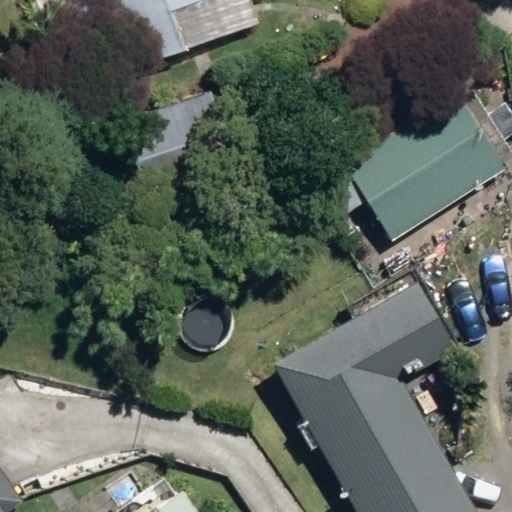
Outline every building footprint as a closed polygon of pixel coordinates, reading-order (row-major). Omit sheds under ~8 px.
[(102,0),(127,67),(255,24),(247,0),(102,0)] [(341,157),(391,236),(501,167),(498,162),(511,154),(469,87),(457,95),(451,88),(341,157)] [(114,123),(137,196),(234,166),(211,93),(114,123)] [(268,363),(356,511),(468,511),(475,508),(398,378),(452,347),(412,278),(350,314),(339,297),(312,313),(322,331),(268,363)] [(0,511),(16,511),(24,507),(0,472),(0,511)] [(195,511),(178,487),(142,511),(195,511)]
